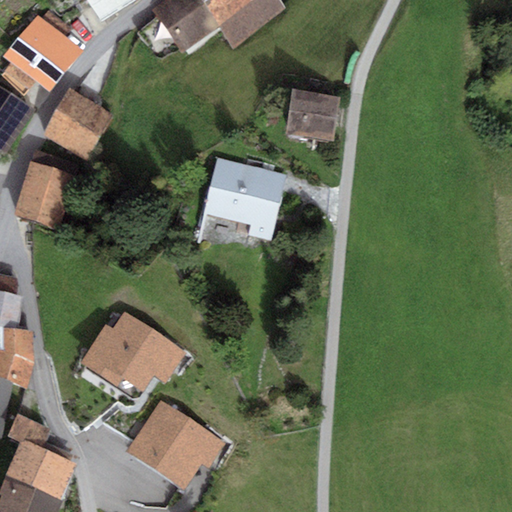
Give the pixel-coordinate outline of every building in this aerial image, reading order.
[(87,0),(101,22),(135,0),(87,0)] [(183,53),(219,29),(199,0),(168,0),(154,10),(183,53)] [(199,0),(219,29),(234,50),(286,10),(279,0),(199,0)] [(41,19),(65,37),(72,29),(48,11),(41,19)] [(41,19),(37,15),(3,57),(11,63),(36,82),(51,93),(84,52),(65,37),(41,19)] [(177,43),(157,16),(137,32),(157,56),(177,43)] [(25,96),(36,82),(11,63),(2,75),(25,96)] [(0,149),(8,154),(35,108),(0,87),(0,149)] [(116,119),(69,90),(42,133),(89,162),(116,119)] [(340,99),(293,91),(286,134),(332,142),(340,99)] [(80,165),(35,150),(13,214),(58,229),(80,165)] [(288,174),(218,157),(205,212),(251,224),(248,235),(272,240),(288,174)] [(0,272),(0,292),(15,296),(20,278),(0,272)] [(0,292),(0,349),(2,350),(4,329),(18,330),(21,297),(15,296),(0,292)] [(125,312),(113,330),(106,325),(81,363),(139,402),(155,376),(166,384),(187,353),(125,312)] [(18,330),(4,329),(2,350),(0,349),(0,377),(13,383),(26,389),(32,360),(33,332),(18,330)] [(0,439),(2,440),(13,383),(0,377),(0,439)] [(226,443),(161,401),(126,453),(185,491),(202,466),(209,470),(226,443)] [(42,449),(50,429),(16,416),(8,436),(21,441),(42,449)] [(59,511),(65,502),(61,500),(76,463),(42,449),(21,441),(0,491),(0,493),(3,494),(0,502),(0,511),(59,511)]
